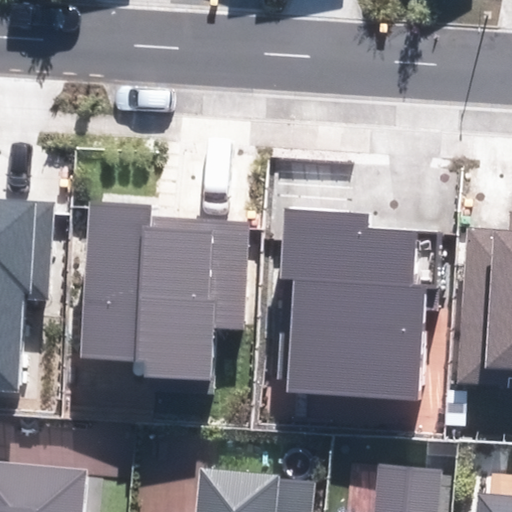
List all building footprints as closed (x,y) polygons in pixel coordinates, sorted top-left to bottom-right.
[(0,389),(15,391),(20,297),(46,299),(51,205),(0,201),(0,389)] [(148,205),(90,202),(82,357),(137,360),(135,388),(214,393),(217,327),(241,328),(247,222),(147,216),(148,205)] [(366,214),(286,209),(282,278),(297,279),(295,307),(285,307),(280,393),(418,400),(424,289),(412,289),(415,234),(365,232),(366,214)] [(510,232),(469,229),(460,384),(511,386),(511,213),(511,214),(510,232)] [(80,511),(84,469),(0,461),(0,511),(80,511)] [(437,511),(441,471),(380,466),(376,511),(437,511)] [(309,511),(312,484),(201,474),(197,511),(309,511)] [(511,511),(511,497),(478,494),(476,511),(511,511)]
